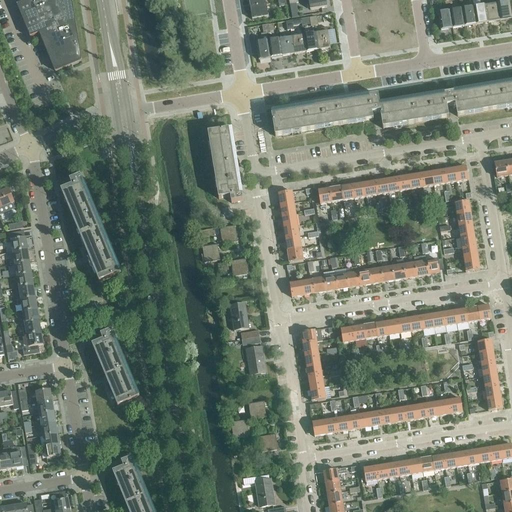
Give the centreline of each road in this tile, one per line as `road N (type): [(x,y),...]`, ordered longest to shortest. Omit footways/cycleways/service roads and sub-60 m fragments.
road 1 (tertiary): [(187,511),(122,110)]
road 2 (residential): [(276,321),(504,283)]
road 3 (residential): [(480,137),(254,174)]
road 4 (residential): [(67,367),(29,146)]
road 5 (residential): [(301,461),(511,425)]
road 6 (residential): [(276,321),(254,174)]
road 7 (residential): [(480,137),(504,283)]
road 8 (residential): [(301,461),(276,321)]
road 9 (residential): [(122,110),(242,93)]
